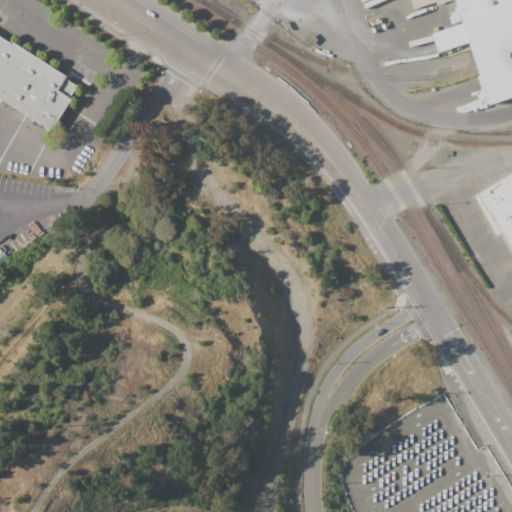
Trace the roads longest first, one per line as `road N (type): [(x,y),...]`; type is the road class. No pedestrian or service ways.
road 1 (tertiary): [(428,301),(428,288),(348,165),(299,110),(213,46)]
road 2 (tertiary): [(200,71),(289,132),(350,193),(428,301)]
road 3 (tertiary): [(428,301),(337,366),(321,415)]
road 4 (tertiary): [(92,0),(200,71)]
